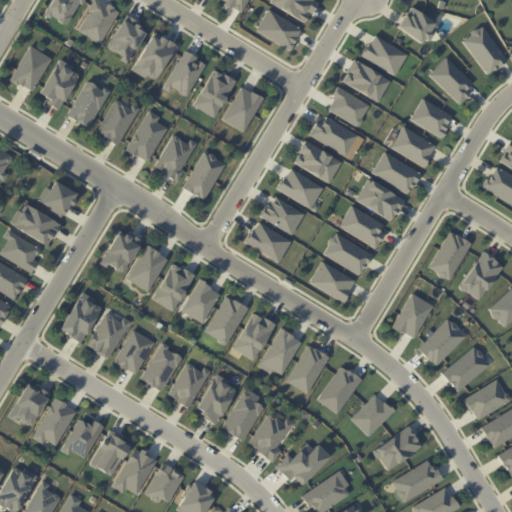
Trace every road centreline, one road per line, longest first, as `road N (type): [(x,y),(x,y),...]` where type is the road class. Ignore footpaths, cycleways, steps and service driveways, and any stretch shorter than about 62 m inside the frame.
road 1 (residential): [(492,511),(394,366),(0,115)]
road 2 (residential): [(22,344),(231,469),(272,511)]
road 3 (residential): [(355,335),(490,108),(511,89)]
road 4 (residential): [(354,0),(204,243)]
road 5 (residential): [(117,186),(0,379)]
road 6 (residential): [(301,84),(161,0)]
